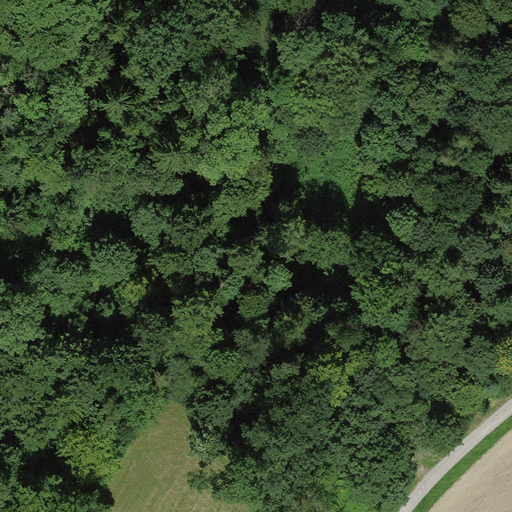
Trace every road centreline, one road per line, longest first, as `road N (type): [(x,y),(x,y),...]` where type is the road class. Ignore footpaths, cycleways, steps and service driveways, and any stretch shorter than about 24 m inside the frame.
road 1 (track): [(426,485),(396,415),(364,280),(356,57),(345,0)]
road 2 (track): [(511,402),(403,511)]
